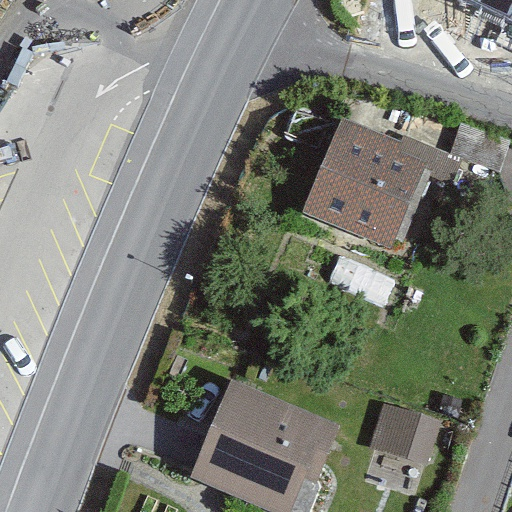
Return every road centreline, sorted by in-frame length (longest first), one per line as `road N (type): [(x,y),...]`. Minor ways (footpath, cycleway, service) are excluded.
road 1 (secondary): [(241,26),(47,511)]
road 2 (residential): [(241,26),(511,117)]
